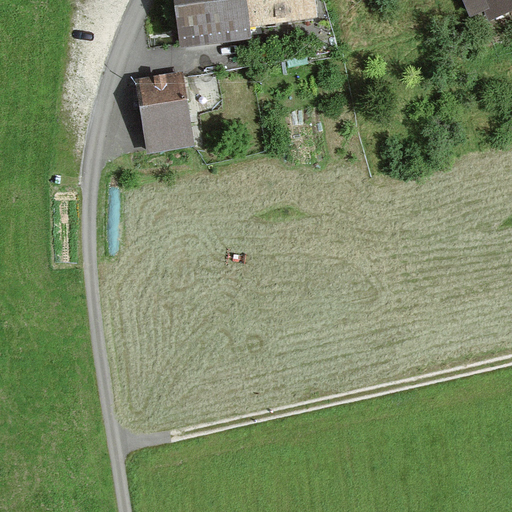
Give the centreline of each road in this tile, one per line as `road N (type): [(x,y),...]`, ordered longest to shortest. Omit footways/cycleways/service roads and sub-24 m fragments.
road 1 (residential): [(121,511),(87,187),(112,81),(143,0)]
road 2 (track): [(111,450),(511,357)]
